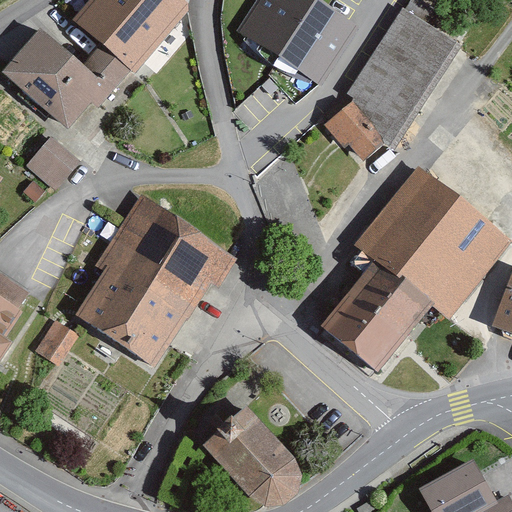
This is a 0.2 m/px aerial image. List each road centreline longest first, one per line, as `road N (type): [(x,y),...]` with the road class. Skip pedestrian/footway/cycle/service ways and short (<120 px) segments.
road 1 (residential): [(251,302),(258,258),(210,62),(204,0)]
road 2 (residential): [(251,302),(218,332),(132,511)]
road 3 (residential): [(407,433),(251,302)]
road 4 (tertiary): [(407,433),(300,511)]
